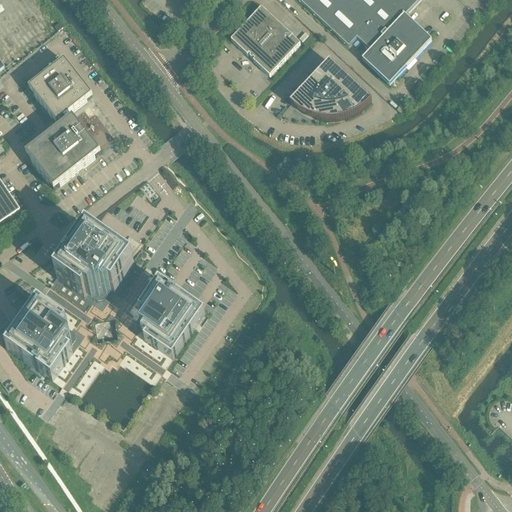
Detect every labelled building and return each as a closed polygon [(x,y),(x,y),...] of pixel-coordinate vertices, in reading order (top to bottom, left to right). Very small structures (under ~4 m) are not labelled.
[(297,0),(297,1),(349,49),(357,41),(371,54),(362,62),(389,88),(431,43),(405,19),(422,0),(297,0)] [(269,76),(298,46),(298,45),(298,44),(261,8),(260,8),(259,8),(230,39),(230,40),(246,55),(247,55),(248,54),(250,55),(249,55),(249,56),(249,57),(250,57),(250,58),(251,58),(252,58),(252,57),(254,59),(253,60),(252,60),(252,61),(253,61),(268,76),(269,76)] [(59,25),(56,28),(54,29),(58,34),(63,30),(59,25)] [(29,91),(34,98),(57,126),(92,98),(64,63),(29,91)] [(365,111),(372,104),(330,64),(295,101),(300,105),(304,108),(310,112),(318,115),(314,121),(321,122),(329,123),(338,122),(348,120),(357,116),(365,111)] [(73,120),(56,134),(26,157),(54,193),(101,156),(73,120)] [(0,188),(0,226),(18,215),(0,188)] [(134,267),(132,265),(88,235),(56,281),(84,301),(87,297),(95,302),(95,303),(94,303),(94,304),(95,305),(95,306),(96,306),(97,306),(98,306),(99,305),(99,304),(99,303),(102,303),(102,304),(103,304),(103,305),(104,305),(105,305),(106,304),(106,303),(107,302),(106,302),(106,301),(111,293),(115,295),(134,267)] [(139,334),(140,334),(147,339),(145,343),(173,363),(205,316),(159,284),(139,313),(143,315),(138,323),(137,322),(136,322),(135,323),(134,323),(134,324),(134,325),(134,326),(135,326),(135,327),(136,327),(137,327),(137,330),(136,330),(136,331),(135,331),(135,332),(135,333),(136,334),(137,334),(137,335),(138,335),(139,335),(139,334)] [(72,334),(72,335),(65,329),(67,326),(39,306),(6,352),(53,384),(73,356),(69,353),(74,346),(75,346),(76,346),(77,345),(78,345),(78,344),(78,343),(78,342),(77,342),(76,341),(75,341),(75,338),(76,338),(76,337),(77,336),(76,335),(76,334),(75,334),(74,334),(73,334),(72,334)]
